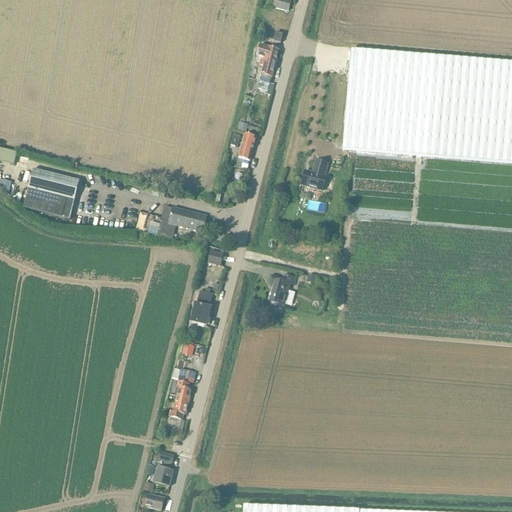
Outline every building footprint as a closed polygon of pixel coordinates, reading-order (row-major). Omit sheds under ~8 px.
[(288,13),(290,3),(290,2),(284,0),(274,0),(273,10),(288,13)] [(280,45),(282,37),(275,35),(273,43),(280,45)] [(278,52),(260,47),(256,59),(262,60),(260,67),(263,68),(259,83),(268,86),(269,79),(272,80),(278,52)] [(350,51),(342,151),(414,156),(422,57),(350,51)] [(414,156),(414,157),(511,165),(511,64),(422,57),(414,156)] [(241,124),(239,132),(255,136),(257,128),(241,124)] [(238,148),(241,136),(233,133),(229,143),(229,146),(238,148)] [(249,163),(256,139),(244,136),(237,160),(238,160),(236,168),(241,170),(243,161),(249,163)] [(0,149),(0,162),(14,166),(17,153),(0,149)] [(324,177),(327,165),(316,162),(312,174),(305,172),(301,186),(322,192),(326,178),(324,177)] [(28,191),(23,210),(69,221),(74,202),(75,202),(79,183),(74,181),(33,171),(28,191)] [(164,209),(156,239),(172,242),(175,228),(203,235),(206,218),(172,209),(172,210),(164,208),(164,209)] [(220,267),(223,256),(211,253),(208,265),(220,267)] [(306,281),(306,283),(314,285),(316,277),(311,276),(308,275),(306,281)] [(294,287),(296,280),(283,277),(282,283),(275,281),(269,304),(284,307),(290,286),(294,287)] [(209,310),(213,296),(200,293),(196,307),(195,306),(191,323),(206,327),(210,310),(209,310)] [(193,358),(195,347),(185,345),(182,355),(193,358)] [(176,397),(189,401),(192,391),(189,391),(190,386),(185,385),(185,383),(193,385),(195,375),(180,372),(176,389),(178,389),(176,397)] [(186,416),(189,401),(176,397),(172,412),(170,412),(168,419),(177,421),(174,431),(181,433),(184,422),(182,422),(183,416),(186,416)] [(172,465),(174,457),(161,453),(159,461),(172,465)] [(169,488),(173,473),(157,469),(153,485),(169,488)] [(152,495),(154,486),(144,485),(143,494),(152,495)] [(162,511),(164,500),(148,496),(145,508),(162,511)]
